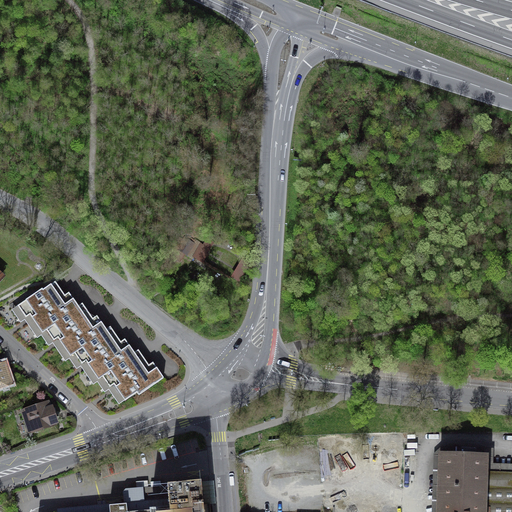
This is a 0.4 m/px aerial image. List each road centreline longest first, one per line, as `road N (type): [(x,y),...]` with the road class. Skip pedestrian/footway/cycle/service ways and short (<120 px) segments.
road 1 (track): [(66,0),(87,33),(92,184),(136,301)]
road 2 (track): [(246,363),(301,344),(450,316),(511,314)]
road 3 (residential): [(511,400),(246,363)]
road 4 (primary): [(465,81),(299,10)]
road 5 (tertiary): [(269,192),(264,318),(246,363)]
road 6 (residential): [(111,437),(0,334)]
road 7 (tertiary): [(272,63),(269,192)]
road 8 (primary): [(342,46),(465,81)]
road 9 (tertiary): [(269,192),(294,74)]
